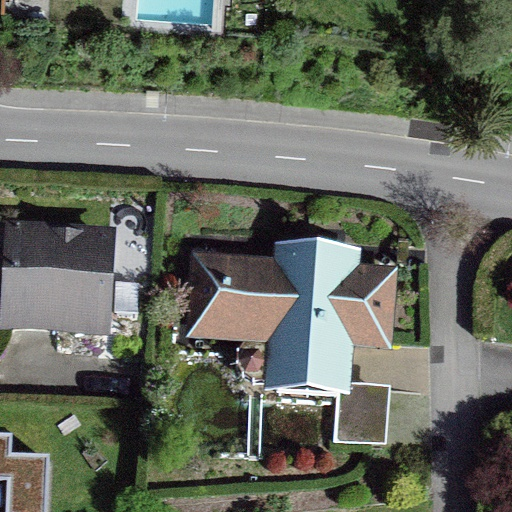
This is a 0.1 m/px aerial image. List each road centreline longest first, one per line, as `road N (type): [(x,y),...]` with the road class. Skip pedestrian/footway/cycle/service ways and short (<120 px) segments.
road 1 (tertiary): [(453,177),(0,139)]
road 2 (residential): [(453,177),(457,511)]
